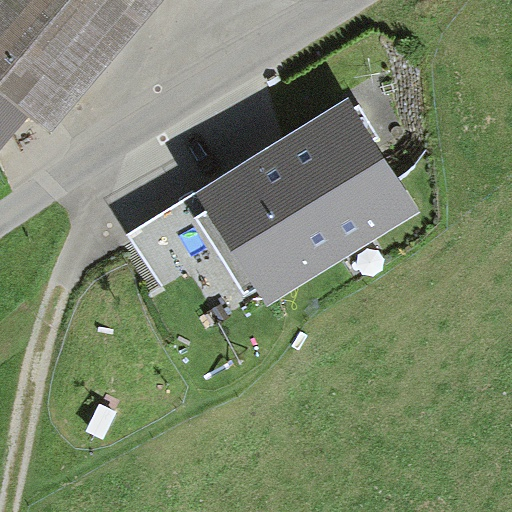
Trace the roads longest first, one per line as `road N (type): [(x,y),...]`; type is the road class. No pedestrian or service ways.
road 1 (unclassified): [(0,229),(344,0)]
road 2 (track): [(94,167),(5,511)]
